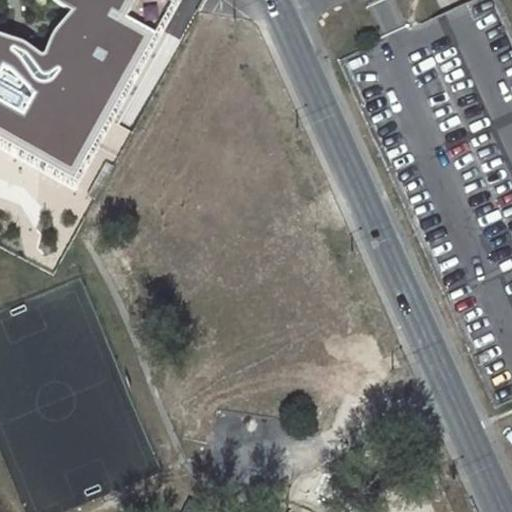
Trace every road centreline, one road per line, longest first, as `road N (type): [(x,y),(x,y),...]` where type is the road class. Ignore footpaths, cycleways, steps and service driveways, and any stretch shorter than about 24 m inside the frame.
road 1 (tertiary): [(506,511),(286,16)]
road 2 (residential): [(242,0),(0,465)]
road 3 (unknown): [(0,278),(451,511)]
